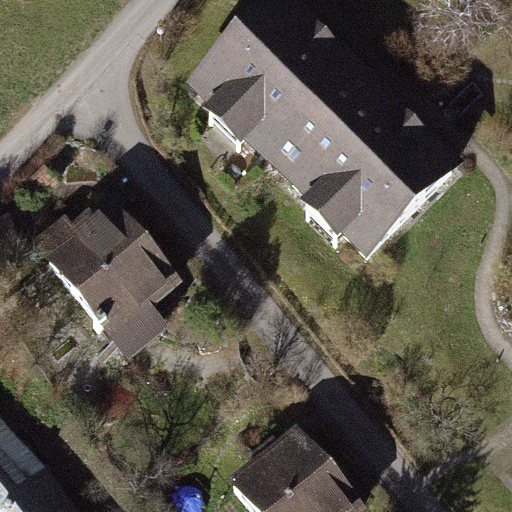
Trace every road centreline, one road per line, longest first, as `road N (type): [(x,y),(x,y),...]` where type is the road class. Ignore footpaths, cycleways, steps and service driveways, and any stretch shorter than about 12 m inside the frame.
road 1 (residential): [(434,511),(74,86)]
road 2 (residential): [(74,86),(159,0)]
